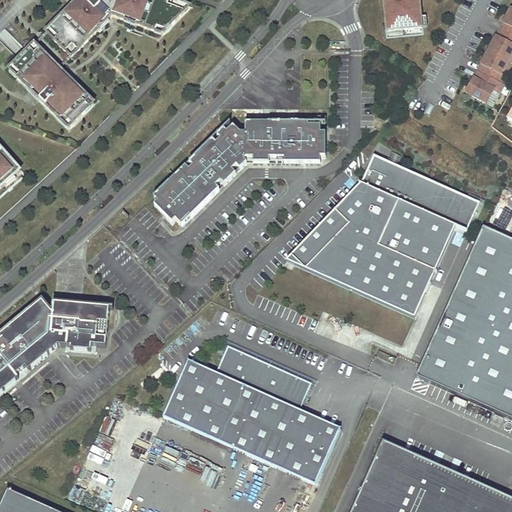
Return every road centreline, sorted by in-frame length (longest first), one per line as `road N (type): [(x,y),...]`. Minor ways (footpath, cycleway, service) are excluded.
road 1 (secondary): [(0,304),(159,159),(280,33),(322,5)]
road 2 (secondary): [(287,0),(147,150),(0,284)]
